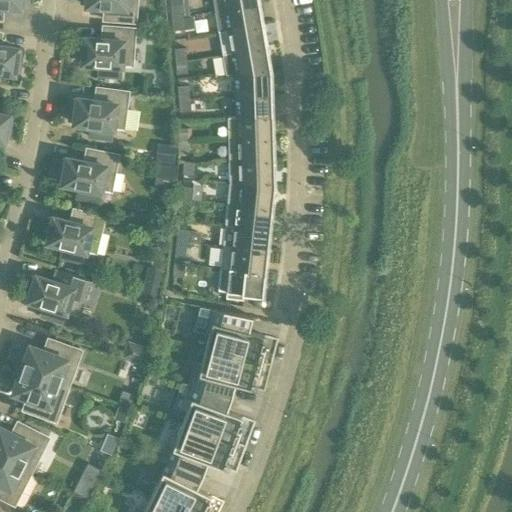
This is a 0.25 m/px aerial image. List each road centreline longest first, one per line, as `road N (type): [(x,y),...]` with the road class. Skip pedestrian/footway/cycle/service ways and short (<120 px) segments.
road 1 (residential): [(235,511),(275,414),(301,314),(288,279),(296,140),(280,0)]
road 2 (secondary): [(389,511),(430,384),(453,261),(453,0)]
road 3 (residential): [(0,273),(34,144),(54,0)]
